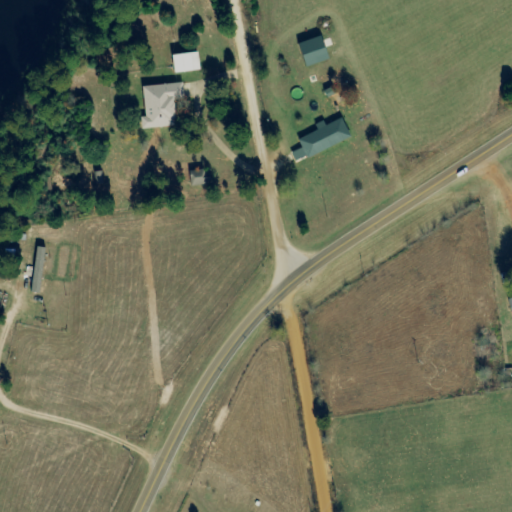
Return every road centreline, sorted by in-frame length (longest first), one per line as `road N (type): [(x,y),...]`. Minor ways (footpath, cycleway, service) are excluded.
road 1 (tertiary): [(136,511),(182,411),(243,325),(285,285),(511,134)]
road 2 (residential): [(285,285),(241,0)]
road 3 (residential): [(324,511),(285,285)]
